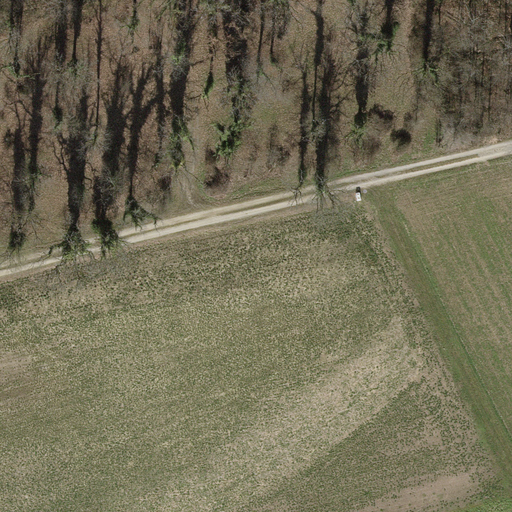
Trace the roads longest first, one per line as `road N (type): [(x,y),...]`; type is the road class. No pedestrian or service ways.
road 1 (track): [(511,150),(0,273)]
road 2 (track): [(152,0),(202,107),(192,227)]
